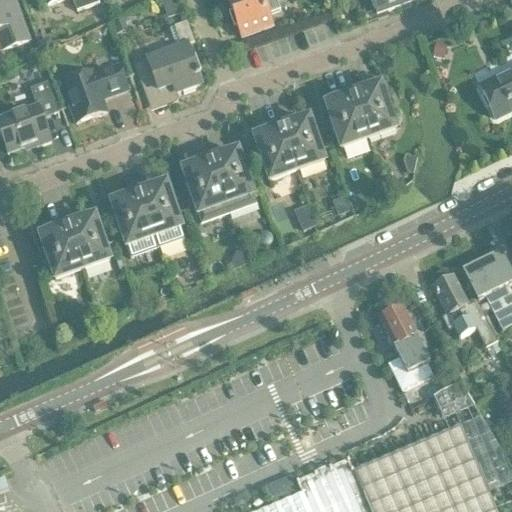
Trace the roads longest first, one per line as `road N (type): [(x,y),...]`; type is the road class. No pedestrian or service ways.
road 1 (unclassified): [(0,426),(247,319),(511,188)]
road 2 (residential): [(0,196),(224,121),(235,89)]
road 3 (residential): [(235,89),(466,0)]
road 4 (residential): [(31,318),(0,200)]
